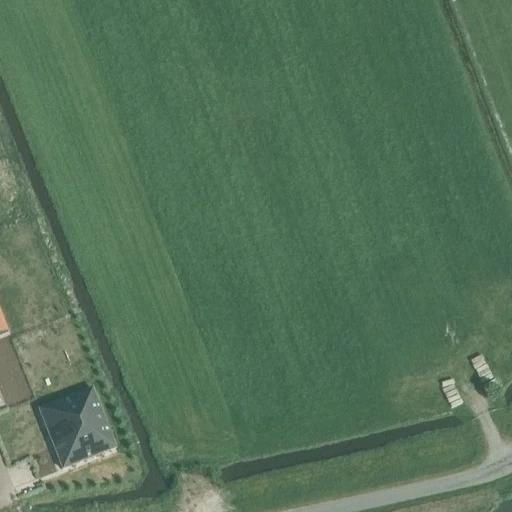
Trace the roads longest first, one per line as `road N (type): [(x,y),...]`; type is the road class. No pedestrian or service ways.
road 1 (track): [(483,416),(372,206),(249,0)]
road 2 (unclassified): [(511,463),(330,511)]
